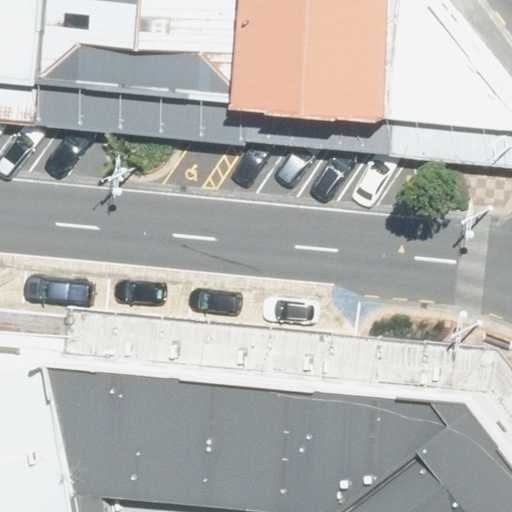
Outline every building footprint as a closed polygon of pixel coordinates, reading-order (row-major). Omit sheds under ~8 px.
[(0,0),(0,73),(8,74),(14,0),(0,0)] [(14,0),(8,74),(208,92),(215,0),(14,0)] [(375,0),(238,0),(232,99),(368,107),(375,0)] [(511,51),(474,0),(410,0),(400,115),(511,125),(511,51)] [(59,332),(94,511),(511,511),(511,410),(489,380),(59,332)] [(82,511),(60,376),(0,385),(0,511),(82,511)]
